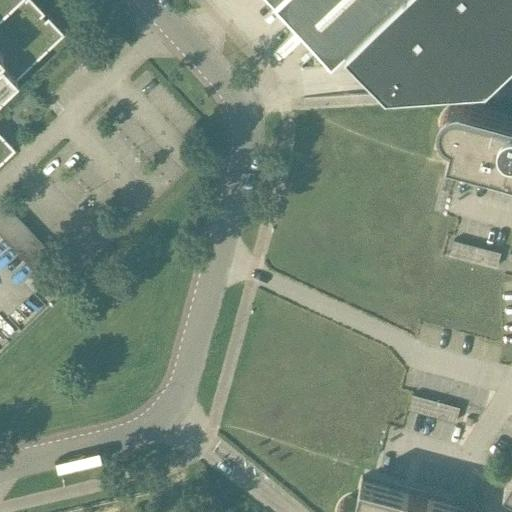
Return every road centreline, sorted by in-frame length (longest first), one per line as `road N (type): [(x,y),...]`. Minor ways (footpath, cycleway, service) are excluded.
road 1 (unclassified): [(0,463),(128,431),(156,419),(177,392),(240,156),(241,122),(230,95),(141,0)]
road 2 (unknown): [(150,10),(0,166)]
